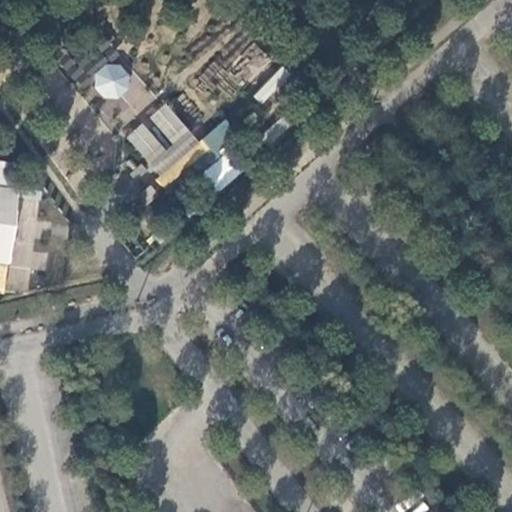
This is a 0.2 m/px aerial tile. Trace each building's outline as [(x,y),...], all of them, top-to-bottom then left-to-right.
[(490,235),(511,242),(511,57),(478,77),(460,102),(445,131),(428,151),(417,174),(413,203),(429,226),(463,231),(490,235)] [(91,80),(110,100),(132,79),(113,59),(91,80)] [(301,85),(283,68),(254,99),(272,116),(301,85)] [(145,90),(132,89),(121,97),(121,113),(129,123),(144,123),(153,114),(154,100),(145,90)] [(0,292),(7,293),(20,163),(0,160),(0,292)] [(143,237),(153,250),(185,223),(174,211),(143,237)]
